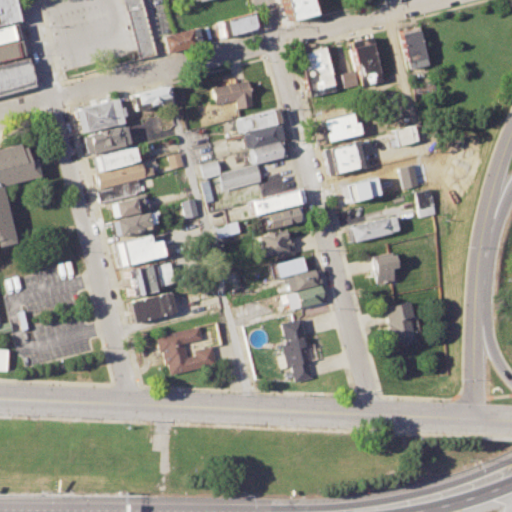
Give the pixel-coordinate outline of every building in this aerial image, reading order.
[(8,0),(0,0),(0,25),(15,21),(8,0)] [(120,0),(123,10),(140,6),(138,0),(120,0)] [(307,0),(311,13),(286,20),(280,0),(307,0)] [(123,10),(134,53),(135,58),(153,54),(140,6),(123,10)] [(251,12),(254,24),(252,28),(222,36),(218,20),(251,12)] [(11,22),(0,24),(0,42),(15,39),(11,22)] [(414,24),(395,29),(405,69),(424,64),(414,24)] [(188,28),(159,35),(164,52),(192,45),(188,28)] [(346,41),(369,35),(379,79),(357,85),(353,69),(346,41)] [(16,40),(0,44),(0,59),(20,54),(16,40)] [(320,45),(294,52),(307,97),(333,90),(320,45)] [(0,62),(0,93),(31,85),(23,57),(0,62)] [(353,69),(338,73),(342,88),(357,85),(353,69)] [(250,104),(245,80),(209,87),(212,103),(232,99),(234,108),(250,104)] [(431,83),(410,88),(415,103),(435,97),(431,83)] [(162,85),(126,94),(130,112),(167,103),(162,85)] [(71,109),(78,134),(120,122),(113,98),(71,109)] [(272,109),(229,119),(233,134),(239,133),(275,124),(272,109)] [(416,137),(395,145),(390,130),(410,122),(416,137)] [(275,124),(239,133),(243,149),(248,148),(279,140),(275,124)] [(78,136),(83,154),(126,143),(121,125),(78,136)] [(279,140),(283,155),(254,163),(251,163),(248,148),(279,140)] [(354,140),(324,148),(330,173),(361,165),(354,140)] [(14,143),(0,146),(0,244),(11,242),(0,197),(0,184),(35,176),(30,159),(24,160),(21,147),(15,148),(14,143)] [(134,160),(91,171),(87,157),(131,146),(134,160)] [(164,155),(168,168),(181,165),(177,151),(164,155)] [(217,172),(201,177),(197,164),(213,160),(217,172)] [(137,161),(91,173),(95,188),(141,176),(137,161)] [(254,163),(258,180),(221,190),(217,172),(254,163)] [(339,185),(344,202),(374,193),(369,177),(339,185)] [(198,181),(207,179),(212,200),(203,202),(198,181)] [(94,192),(136,181),(138,191),(96,202),(94,192)] [(413,192),(429,188),(435,214),(419,218),(413,192)] [(293,189),(246,200),(250,213),(253,215),(296,203),(293,189)] [(142,194),(145,208),(107,217),(104,204),(142,194)] [(177,201),(191,197),(196,215),(181,219),(177,201)] [(298,206),(265,214),(269,228),(301,221),(298,206)] [(106,220),(111,239),(138,231),(137,227),(146,224),(142,211),(132,214),(132,213),(106,220)] [(391,215),(342,228),(346,243),(396,231),(391,215)] [(211,225),(228,221),(231,235),(214,239),(211,225)] [(281,229),(274,231),(274,230),(261,233),(262,234),(255,236),(261,255),(276,252),(277,258),(293,254),(289,237),(284,239),(281,229)] [(110,243),(117,267),(160,255),(156,240),(148,242),(145,233),(110,243)] [(391,253),(370,258),(373,269),(372,269),(375,283),(392,279),(389,268),(395,267),(391,253)] [(274,277),(302,270),(299,257),(271,263),(274,277)] [(120,269),(127,298),(152,291),(151,287),(173,281),(167,261),(146,266),(145,263),(120,269)] [(317,285),(314,270),(280,278),(283,293),(292,290),(317,285)] [(319,295),(318,298),(318,300),(316,302),(296,307),(292,290),(317,285),(319,295)] [(129,322),(171,311),(166,291),(124,302),(129,322)] [(408,300),(382,307),(390,339),(400,337),(401,340),(413,337),(408,317),(412,316),(408,300)] [(232,306),(246,303),(249,314),(235,318),(232,306)] [(309,377),(292,381),(288,365),(284,366),(278,342),(282,341),(277,323),(298,318),(309,360),(305,361),(309,377)] [(0,370),(3,370),(4,349),(0,349),(0,332),(9,330),(7,322),(0,322),(0,370)] [(208,346),(190,350),(191,354),(183,356),(179,342),(197,338),(194,326),(152,336),(156,352),(158,351),(161,365),(164,364),(166,374),(212,363),(208,346)]
